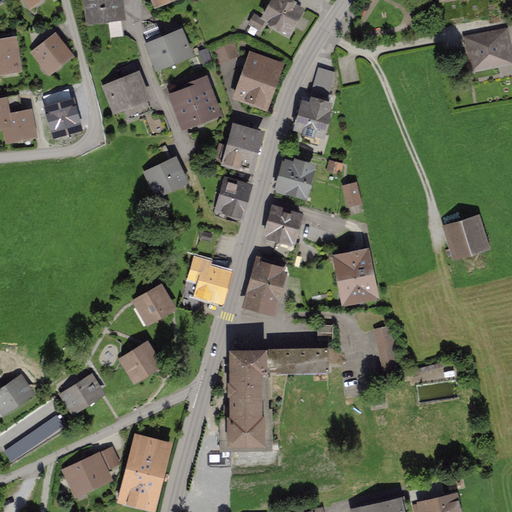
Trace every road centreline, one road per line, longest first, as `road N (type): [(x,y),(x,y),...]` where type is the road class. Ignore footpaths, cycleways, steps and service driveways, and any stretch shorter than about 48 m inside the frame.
road 1 (tertiary): [(204,392),(293,86),(343,0)]
road 2 (residential): [(65,0),(93,103),(91,133),(65,152),(0,158)]
road 3 (residential): [(204,392),(182,394),(0,479)]
road 4 (residential): [(137,0),(145,61),(187,155)]
road 5 (tertiary): [(172,511),(204,392)]
